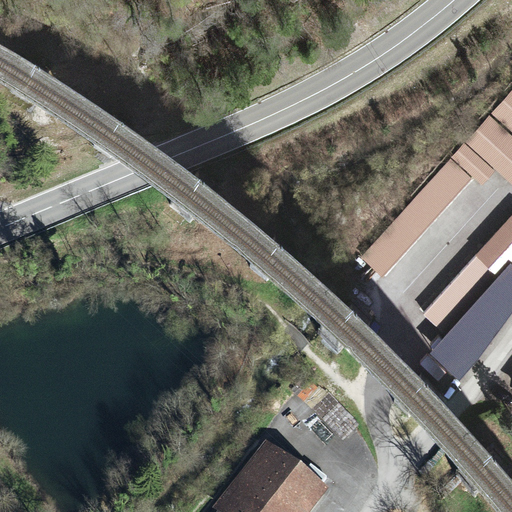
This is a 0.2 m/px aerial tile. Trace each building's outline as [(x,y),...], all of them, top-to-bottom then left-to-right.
[(511,92),(493,113),(511,130),(511,92)] [(511,138),(490,118),(467,143),(511,183),(511,138)] [(492,170),(464,146),(453,158),(481,183),(492,170)] [(469,178),(450,161),(363,256),(382,274),(469,178)] [(511,213),(421,310),(446,333),(431,350),(458,378),(511,308),(511,265),(506,261),(511,254),(511,213)] [(268,445),(216,511),(309,511),(327,490),(268,445)]
